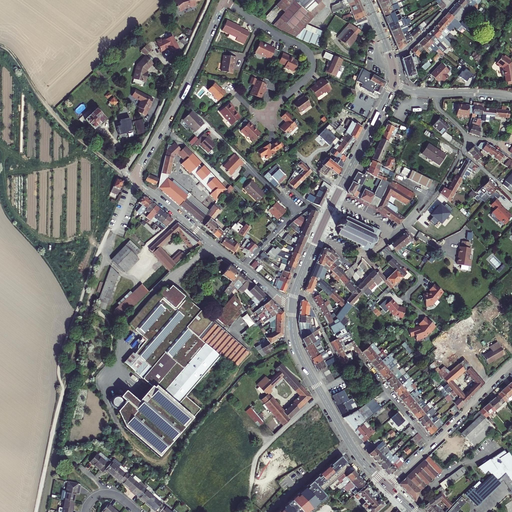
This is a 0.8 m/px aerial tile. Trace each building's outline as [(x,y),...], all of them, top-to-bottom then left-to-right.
[(176,0),(173,2),(180,12),(184,9),(190,8),(196,6),(195,3),(200,1),(199,0),(176,0)] [(292,6),(299,0),(280,0),(277,3),(287,12),(292,6)] [(310,16),(315,12),(323,6),(318,0),(299,0),(292,6),(304,21),(310,16)] [(331,10),(348,3),(346,0),(344,0),(339,2),(331,6),(331,10)] [(347,7),(349,7),(353,5),(354,6),(360,4),(358,0),(346,0),(348,3),(331,10),(331,11),(332,14),(347,7)] [(380,8),(381,11),(399,3),(398,0),(397,0),(389,0),(378,5),(380,8)] [(460,0),(459,0),(456,4),(466,12),(471,6),(470,5),(468,7),(460,0)] [(287,12),(277,3),(274,7),(263,20),(278,30),(291,36),(299,26),(304,21),(292,6),(287,12)] [(381,11),(384,17),(395,12),(401,9),(399,3),(381,11)] [(357,13),(363,11),(360,4),(354,6),(353,5),(349,7),(353,16),(357,14),(357,13)] [(456,4),(451,9),(463,20),(469,15),(466,12),(456,4)] [(449,11),(447,13),(461,26),(464,28),(466,26),(462,22),(463,20),(451,9),(449,11)] [(367,20),(363,11),(357,13),(357,14),(353,16),(355,21),(356,24),(367,20)] [(397,15),(395,12),(384,17),(385,20),(392,17),(397,15)] [(447,13),(443,18),(454,27),(457,30),(461,26),(447,13)] [(454,27),(443,18),(439,23),(449,32),(454,27)] [(401,20),(388,26),(390,31),(391,32),(403,26),(402,25),(404,24),(404,26),(406,25),(411,23),(411,22),(410,19),(404,21),(403,19),(401,20)] [(221,32),(236,39),(235,41),(243,45),(249,33),(241,29),(241,28),(226,21),(221,32)] [(449,32),(439,23),(434,28),(445,39),(446,36),(449,32)] [(355,36),(360,31),(348,24),(345,28),(348,30),(339,41),(348,48),(352,43),(351,43),(356,37),(355,36)] [(391,32),(393,38),(406,32),(405,30),(407,30),(408,29),(406,25),(404,26),(404,24),(402,25),(403,26),(391,32)] [(320,35),(299,26),(291,36),(299,40),(315,46),(320,35)] [(445,39),(434,28),(429,33),(433,36),(433,35),(439,42),(440,42),(442,41),(447,46),(450,44),(445,39)] [(409,35),(409,36),(412,35),(414,39),(421,32),(418,29),(409,35)] [(393,38),(395,43),(409,36),(409,35),(407,30),(405,30),(406,32),(393,38)] [(433,36),(429,33),(428,34),(427,35),(430,38),(429,40),(435,46),(439,42),(433,35),(433,36)] [(409,36),(395,43),(398,50),(401,51),(406,45),(405,42),(409,40),(410,42),(414,39),(412,35),(409,36)] [(430,38),(427,35),(422,39),(432,49),(435,46),(429,40),(430,38)] [(169,47),(171,52),(172,51),(178,49),(172,36),(161,42),(160,40),(157,42),(157,43),(157,44),(160,51),(169,47)] [(432,49),(422,39),(418,44),(423,49),(428,53),(434,61),(439,56),(436,53),(432,49)] [(274,49),(266,45),(263,46),(262,45),(259,43),(254,53),(263,57),(262,58),(266,60),(269,61),(269,62),(273,64),(279,51),(274,49)] [(418,44),(411,50),(418,58),(422,55),(420,53),(423,49),(418,44)] [(145,55),(151,50),(146,45),(141,50),(145,55)] [(325,53),(323,58),(330,61),(324,72),(335,77),(338,78),(340,73),(337,71),(342,60),(325,53)] [(291,57),(282,54),(278,63),(285,66),(284,67),(294,72),(298,62),(290,59),(291,57)] [(133,77),(143,81),(144,81),(146,74),(144,73),(145,70),(145,69),(152,63),(145,56),(137,64),(133,77)] [(229,57),(224,56),(223,59),(222,64),(221,72),(226,73),(232,74),(233,65),(235,65),(236,58),(229,57)] [(501,56),(496,64),(497,65),(496,66),(499,68),(500,67),(502,68),(503,71),(501,71),(502,77),(505,76),(506,83),(507,83),(508,83),(508,85),(511,83),(511,70),(511,69),(511,66),(510,63),(510,62),(511,60),(504,56),(503,58),(501,56)] [(409,57),(401,59),(407,78),(409,80),(419,77),(414,58),(410,59),(409,57)] [(427,61),(421,68),(424,71),(431,64),(427,61)] [(441,64),(430,75),(438,83),(441,80),(443,82),(448,78),(446,75),(448,72),(449,72),(441,64)] [(455,74),(454,73),(450,78),(458,83),(462,78),(462,79),(464,76),(458,71),(455,74)] [(386,82),(372,75),(369,80),(372,82),(369,89),(372,90),(369,95),(377,99),(380,94),(386,82)] [(254,85),(250,94),(260,99),(264,91),(265,92),(266,89),(274,92),(277,84),(264,79),(262,83),(256,80),(256,79),(252,78),(250,83),(254,85)] [(310,90),(317,99),(326,93),(327,95),(332,91),(326,82),(322,81),(317,84),(317,86),(310,90)] [(219,83),(217,82),(214,84),(215,85),(210,89),(215,95),(214,96),(219,101),(228,94),(223,88),(222,89),(218,84),(219,83)] [(354,91),(355,98),(358,111),(365,110),(360,86),(353,87),(354,91)] [(147,95),(134,91),(132,97),(141,100),(142,101),(140,107),(142,108),(141,112),(148,114),(152,104),(151,104),(153,97),(152,96),(149,97),(147,95)] [(299,113),(303,110),(304,111),(310,106),(304,96),(299,100),(300,100),(293,105),(299,113)] [(108,101),(107,103),(106,104),(108,106),(109,106),(111,104),(111,105),(115,101),(112,97),(111,99),(110,97),(108,99),(109,100),(108,101)] [(472,107),(471,115),(470,118),(472,118),(478,119),(480,119),(482,107),(482,104),(473,103),(472,107)] [(234,109),(230,104),(219,112),(225,121),(226,120),(230,126),(239,119),(234,113),(235,113),(233,110),(234,109)] [(471,115),(472,107),(465,106),(465,107),(457,106),(456,117),(467,118),(467,114),(471,115)] [(495,108),(493,116),(506,118),(506,121),(507,121),(509,110),(504,109),(504,107),(500,106),(500,109),(495,108)] [(482,107),(480,119),(480,121),(482,121),(486,122),(487,121),(488,116),(493,116),(495,108),(482,107)] [(84,118),(93,127),(97,124),(98,122),(103,118),(95,108),(89,113),(89,112),(84,117),(85,117),(84,118)] [(202,124),(190,112),(181,121),(194,133),(202,124)] [(292,119),(286,113),(281,118),(286,123),(280,129),(284,134),(287,132),(289,134),(296,127),(290,121),(292,119)] [(133,131),(129,117),(119,120),(121,125),(116,126),(119,135),(133,131)] [(328,121),(336,130),(335,130),(340,134),(344,130),(340,126),(332,117),(328,121)] [(141,118),(135,120),(138,131),(146,129),(145,126),(143,127),(141,118)] [(447,126),(437,118),(431,126),(441,134),(447,126)] [(480,121),(480,119),(478,119),(472,118),(468,133),(477,137),(480,121)] [(349,127),(345,135),(347,136),(348,135),(354,140),(355,141),(362,128),(358,124),(354,122),(354,123),(348,120),(345,125),(349,127)] [(386,124),(383,132),(394,136),(396,138),(397,135),(394,134),(397,129),(393,128),(395,123),(387,120),(386,124)] [(254,127),(249,122),(240,131),(246,137),(247,136),(253,142),(260,135),(253,128),(254,127)] [(394,136),(383,132),(382,134),(380,138),(388,142),(391,143),(394,136)] [(215,146),(209,140),(211,138),(208,136),(206,137),(203,134),(194,144),(197,147),(199,144),(208,153),(215,146)] [(347,136),(343,141),(350,146),(354,140),(348,135),(347,136)] [(452,139),(447,135),(444,139),(453,145),(456,140),(453,138),(452,139)] [(380,138),(377,144),(385,148),(388,142),(380,138)] [(343,141),(339,146),(345,151),(350,146),(343,141)] [(281,148),(277,142),(270,147),(269,145),(256,153),(260,158),(263,156),(266,160),(275,154),(274,153),(281,148)] [(159,179),(157,188),(202,228),(217,211),(213,207),(208,212),(204,217),(186,201),(190,196),(201,185),(200,183),(189,194),(169,175),(173,157),(177,153),(184,160),(191,152),(184,145),(180,149),(173,143),(170,145),(167,145),(164,156),(164,155),(160,172),(159,179)] [(445,155),(427,143),(421,153),(439,164),(445,155)] [(336,150),(342,155),(345,151),(339,146),(338,145),(336,144),(335,145),(338,148),(336,150)] [(377,144),(371,159),(379,163),(385,148),(377,144)] [(481,144),(477,147),(490,155),(494,149),(487,144),(481,144)] [(473,157),(478,151),(474,147),(468,152),(473,157)] [(346,158),(342,155),(336,150),(333,148),(332,150),(335,152),(332,155),(334,157),(343,164),(346,158)] [(490,155),(492,157),(499,162),(504,155),(501,154),(494,149),(490,155)] [(483,156),(478,151),(473,157),(477,161),(481,158),(483,156)] [(243,164),(234,155),(229,160),(229,161),(223,167),(227,171),(227,172),(231,176),(235,171),(234,170),(235,169),(240,165),(241,166),(242,165),(243,164)] [(331,162),(340,170),(343,164),(334,157),(331,162)] [(456,168),(453,173),(457,175),(462,178),(464,174),(468,176),(472,169),(475,171),(478,168),(467,158),(459,170),(456,168)] [(484,161),(481,158),(477,161),(484,168),(486,165),(483,162),(484,161)] [(391,170),(393,161),(388,159),(385,167),(391,170)] [(299,160),(296,163),(304,170),(305,169),(304,168),(305,166),(299,160)] [(329,170),(336,176),(340,170),(331,162),(329,161),(324,166),(322,164),(320,166),(316,172),(312,168),(311,169),(309,167),(308,169),(311,172),(319,179),(321,180),(329,170)] [(370,161),(368,166),(379,171),(381,166),(371,161),(370,161)] [(263,177),(274,188),(285,177),(283,175),(283,174),(283,175),(274,166),(263,177)] [(304,170),(299,175),(303,180),(311,172),(308,169),(305,166),(304,168),(305,169),(304,170)] [(379,171),(368,166),(366,172),(369,174),(372,175),(382,179),(383,177),(381,176),(381,177),(377,175),(379,171)] [(411,170),(404,167),(400,175),(408,178),(411,170)] [(220,177),(213,170),(202,180),(209,187),(220,177)] [(294,170),(291,176),(293,179),(289,183),(295,189),(303,180),(299,175),(294,170)] [(411,170),(408,178),(429,187),(432,179),(411,170)] [(347,191),(349,194),(359,199),(365,188),(363,187),(369,174),(366,172),(363,175),(358,172),(347,191)] [(507,189),(510,192),(511,189),(511,173),(504,182),(505,183),(503,185),(507,189)] [(154,184),(157,178),(148,174),(145,180),(154,184)] [(372,175),(369,174),(363,187),(365,188),(359,199),(369,205),(373,196),(380,200),(388,185),(389,182),(382,179),(372,175)] [(448,200),(462,178),(457,175),(448,190),(444,188),(441,193),(448,200)] [(112,191),(116,193),(123,180),(116,177),(108,193),(110,194),(112,191)] [(306,200),(320,208),(330,188),(318,180),(315,185),(320,189),(317,194),(312,191),(309,196),(306,200)] [(492,184),(488,180),(478,192),(482,195),(492,184)] [(256,203),(264,195),(251,182),(243,188),(250,196),(256,203)] [(399,187),(390,182),(390,183),(389,182),(388,185),(411,198),(413,195),(399,187)] [(492,184),(482,195),(486,199),(496,187),(492,184)] [(229,194),(234,188),(231,185),(226,191),(229,194)] [(411,198),(388,185),(380,200),(376,208),(383,212),(399,223),(404,218),(398,213),(396,207),(386,203),(390,195),(406,204),(411,198)] [(473,189),(468,195),(472,198),(477,193),(473,189)] [(136,212),(140,216),(145,210),(152,202),(145,196),(143,195),(142,196),(138,203),(141,206),(136,212)] [(190,196),(186,201),(204,217),(208,212),(190,196)] [(369,205),(376,208),(380,200),(373,196),(369,205)] [(500,203),(495,199),(490,205),(494,209),(492,212),(496,216),(495,216),(499,220),(500,220),(504,224),(508,220),(508,219),(510,216),(511,215),(507,211),(507,212),(499,205),(500,203)] [(421,209),(426,203),(423,201),(419,207),(420,208),(417,211),(419,212),(421,209)] [(153,203),(152,202),(145,210),(149,213),(155,205),(153,203)] [(444,206),(440,203),(430,215),(433,217),(430,221),(435,225),(438,221),(441,224),(451,212),(450,212),(452,210),(446,204),(444,206)] [(286,212),(285,211),(283,209),(282,210),(276,204),(268,212),(277,220),(277,221),(278,220),(283,215),(286,212)] [(160,209),(155,205),(149,213),(145,217),(150,221),(160,209)] [(161,210),(160,209),(150,221),(154,224),(164,212),(161,210)] [(304,215),(308,216),(316,220),(318,213),(311,210),(310,211),(309,215),(306,214),(304,215)] [(220,213),(217,211),(202,228),(204,230),(213,238),(216,240),(221,234),(216,230),(217,229),(211,223),(220,213)] [(168,216),(164,212),(154,224),(151,227),(153,228),(156,225),(158,227),(168,216)] [(168,216),(158,227),(156,230),(159,232),(162,230),(172,219),(168,216)] [(316,220),(308,216),(306,220),(301,217),(298,219),(304,222),(305,223),(313,226),(316,220)] [(342,222),(339,221),(336,227),(339,229),(339,230),(339,231),(340,231),(339,234),(361,245),(360,247),(367,250),(373,248),(380,231),(371,226),(370,228),(347,216),(345,221),(344,221),(343,221),(342,222)] [(271,233),(276,227),(271,222),(266,228),(271,233)] [(189,248),(196,243),(198,241),(177,223),(157,242),(154,245),(153,244),(148,249),(152,253),(159,247),(177,232),(189,248)] [(313,226),(305,223),(302,229),(292,224),(289,226),(300,235),(308,238),(313,226)] [(232,231),(246,241),(247,241),(249,238),(245,235),(250,229),(245,225),(241,230),(240,229),(238,232),(234,228),(232,231)] [(230,230),(226,234),(240,243),(242,240),(245,243),(246,241),(232,231),(230,230)] [(408,230),(398,238),(404,246),(408,243),(414,238),(408,230)] [(425,231),(424,233),(430,237),(438,241),(440,241),(441,239),(425,231)] [(218,243),(224,236),(221,234),(216,240),(218,243)] [(296,244),(298,244),(304,247),(308,238),(300,235),(298,238),(295,237),(295,239),(287,234),(285,237),(293,242),(296,244)] [(404,246),(398,238),(390,245),(393,249),(394,250),(396,251),(397,254),(399,256),(402,258),(409,250),(406,249),(404,246)] [(238,246),(230,240),(229,242),(224,239),(221,244),(233,252),(238,246)] [(124,245),(134,256),(140,251),(130,240),(124,245)] [(469,243),(461,242),(460,247),(459,247),(457,265),(470,266),(471,260),(468,260),(469,248),(468,248),(469,243)] [(250,254),(256,248),(249,243),(245,247),(243,249),(250,254)] [(304,247),(298,244),(296,245),(292,253),(300,256),(302,251),(304,247)] [(138,259),(134,256),(124,245),(117,251),(117,252),(113,261),(124,272),(138,259)] [(283,249),(279,245),(272,252),(270,250),(267,254),(273,259),(275,257),(279,253),(283,249)] [(154,255),(161,249),(159,247),(152,253),(154,255)] [(246,258),(250,254),(243,249),(240,247),(239,248),(241,250),(240,252),(244,255),(244,256),(246,258)] [(341,260),(332,251),(325,248),(323,249),(321,254),(329,257),(337,266),(341,262),(340,261),(341,260)] [(166,255),(161,249),(154,255),(160,261),(166,255)] [(170,260),(169,258),(162,264),(163,265),(168,271),(170,269),(185,255),(180,252),(170,260)] [(263,252),(260,255),(266,260),(268,257),(263,252)] [(300,256),(292,253),(290,257),(284,254),(284,255),(279,253),(275,257),(282,259),(285,260),(289,261),(296,264),(297,263),(300,256)] [(329,257),(321,254),(319,258),(317,263),(323,266),(327,270),(330,268),(333,271),(337,266),(329,257)] [(162,264),(169,258),(166,255),(160,261),(160,262),(162,264)] [(395,270),(403,277),(406,274),(392,259),(388,263),(395,270)] [(220,260),(214,261),(226,270),(229,266),(220,260)] [(256,260),(251,265),(254,268),(259,263),(256,260)] [(294,270),(296,264),(289,261),(286,266),(294,270)] [(369,268),(364,262),(360,266),(365,271),(369,268)] [(341,298),(336,294),(323,281),(327,270),(323,266),(317,263),(311,276),(318,279),(316,284),(323,290),(333,298),(337,303),(341,298)] [(279,270),(283,271),(292,276),(294,270),(286,266),(282,264),(279,270)] [(161,278),(168,271),(163,265),(160,267),(159,266),(150,275),(148,272),(138,281),(140,283),(147,291),(161,278)] [(228,286),(238,273),(229,266),(226,270),(220,279),(225,283),(218,292),(223,295),(224,294),(224,292),(228,286)] [(338,276),(343,272),(337,266),(333,271),(338,276)] [(97,306),(106,310),(119,271),(110,268),(97,306)] [(361,269),(358,272),(362,276),(363,278),(366,275),(365,274),(361,269)] [(391,289),(403,277),(395,270),(386,279),(379,271),(377,274),(382,279),(384,281),(391,289)] [(285,279),(289,281),(292,276),(283,271),(278,281),(283,283),(285,279)] [(339,281),(341,279),(345,274),(344,273),(343,272),(338,276),(333,271),(332,272),(333,273),(332,274),(339,281)] [(374,271),(369,276),(375,282),(377,284),(382,279),(377,274),(374,271)] [(241,275),(238,273),(228,286),(231,289),(233,287),(235,289),(236,289),(247,279),(241,275)] [(346,285),(351,281),(345,274),(341,279),(346,285)] [(318,279),(311,276),(309,281),(305,290),(312,293),(313,296),(320,293),(322,291),(323,290),(316,284),(318,279)] [(375,282),(369,276),(365,280),(364,282),(370,288),(375,282)] [(248,280),(247,279),(236,289),(236,290),(239,294),(245,288),(251,283),(248,280)] [(284,293),(289,281),(285,279),(283,283),(278,281),(278,282),(276,287),(279,289),(279,290),(284,293)] [(370,288),(364,282),(358,288),(359,290),(364,294),(370,288)] [(147,291),(140,283),(123,299),(130,307),(147,291)] [(248,291),(254,286),(251,283),(245,288),(248,291)] [(357,292),(361,296),(364,294),(359,290),(358,290),(356,287),(352,283),(347,287),(354,295),(357,292)] [(443,292),(434,284),(429,290),(430,291),(428,294),(427,294),(427,293),(423,294),(426,306),(433,304),(437,299),(438,299),(440,297),(439,296),(443,292)] [(254,286),(248,291),(254,297),(247,303),(250,308),(258,303),(259,302),(264,296),(255,287),(254,286)] [(233,369),(247,352),(172,287),(168,292),(165,289),(126,335),(140,346),(133,354),(132,353),(123,363),(150,387),(137,402),(124,391),(119,398),(124,402),(115,412),(123,427),(157,457),(198,409),(183,396),(217,356),(233,369)] [(349,300),(353,304),(355,302),(361,296),(357,292),(354,295),(349,300)] [(313,297),(318,306),(327,301),(326,300),(323,301),(320,294),(313,297)] [(225,324),(226,326),(232,319),(231,317),(241,306),(232,295),(227,302),(214,317),(223,325),(225,324)] [(352,306),(348,302),(347,303),(341,298),(337,303),(343,308),(344,306),(348,310),(352,306)] [(308,315),(310,305),(307,301),(306,300),(303,299),(301,301),(299,316),(312,317),(312,315),(308,315)] [(399,308),(398,308),(396,305),(396,304),(396,303),(392,299),(389,302),(387,299),(379,306),(381,308),(385,305),(393,315),(402,318),(405,309),(400,307),(399,308)] [(257,316),(271,303),(269,301),(268,300),(257,310),(258,311),(255,313),(257,316)] [(318,306),(323,315),(329,311),(333,309),(331,306),(327,308),(326,306),(329,304),(328,301),(327,301),(318,306)] [(263,317),(275,307),(272,304),(271,303),(257,316),(260,318),(262,316),(263,317)] [(341,318),(347,312),(348,310),(344,306),(343,308),(339,312),(338,313),(341,318)] [(275,314),(278,311),(275,307),(263,317),(264,318),(262,320),(264,323),(275,314)] [(497,307),(486,317),(489,321),(500,311),(497,307)] [(332,317),(329,311),(323,315),(328,324),(334,321),(334,320),(335,318),(336,316),(335,313),(332,317)] [(312,317),(299,316),(299,323),(300,330),(313,328),(315,327),(314,317),(312,317)] [(274,320),(274,325),(283,325),(283,317),(275,317),(274,320)] [(412,330),(406,334),(411,340),(414,338),(417,342),(423,338),(423,337),(425,336),(428,332),(430,332),(435,326),(424,317),(417,325),(419,328),(418,330),(416,331),(413,332),(412,330)] [(343,328),(339,322),(337,323),(337,322),(335,323),(335,324),(330,327),(334,333),(339,330),(340,332),(335,335),(337,339),(347,333),(344,328),(343,328)] [(249,334),(257,327),(255,324),(246,331),(249,334)] [(450,332),(448,330),(432,343),(437,349),(434,351),(438,356),(441,353),(444,356),(458,344),(456,340),(465,332),(458,324),(450,332)] [(283,335),(283,325),(274,325),(274,326),(274,333),(277,338),(283,335)] [(302,339),(311,334),(312,332),(320,328),(319,326),(314,329),(313,328),(300,330),(302,339)] [(268,337),(266,338),(271,344),(272,344),(271,342),(277,338),(274,333),(268,337)] [(339,341),(349,335),(347,333),(337,339),(331,342),(335,351),(342,347),(339,341)] [(314,343),(311,334),(302,339),(306,348),(314,343)] [(304,349),(307,355),(320,347),(319,344),(320,343),(318,340),(314,343),(306,348),(304,349)] [(353,341),(346,345),(348,348),(351,346),(358,355),(361,353),(353,341)] [(490,349),(481,355),(486,363),(503,353),(496,341),(488,346),(490,349)] [(255,345),(253,347),(261,357),(273,350),(269,344),(260,350),(255,345)] [(347,348),(345,345),(342,347),(335,351),(342,365),(349,362),(353,359),(351,357),(350,354),(346,356),(343,350),(347,348)] [(365,358),(375,350),(371,345),(361,353),(365,358)] [(320,347),(307,355),(311,361),(323,352),(320,347)] [(314,366),(322,361),(332,354),(329,349),(323,352),(311,361),(314,366)] [(379,355),(375,350),(365,358),(369,363),(379,355)] [(379,355),(369,363),(373,368),(383,359),(379,355)] [(383,359),(373,368),(377,373),(391,361),(387,356),(383,359)] [(324,364),(322,361),(314,366),(317,373),(321,371),(326,367),(336,361),(334,358),(324,364)] [(379,376),(380,377),(394,366),(391,364),(392,363),(391,361),(377,373),(379,376)] [(434,375),(435,377),(438,374),(440,372),(434,363),(428,367),(430,369),(433,374),(434,375)] [(280,376),(294,390),(299,385),(286,371),(280,364),(276,369),(278,371),(269,380),(265,377),(257,385),(265,394),(267,393),(271,389),(268,387),(280,376)] [(456,396),(457,398),(462,403),(466,400),(471,394),(467,389),(462,394),(450,380),(453,378),(461,371),(456,365),(451,370),(447,373),(443,369),(440,372),(438,374),(448,385),(450,389),(452,391),(449,394),(453,398),(456,396)] [(394,366),(380,377),(384,382),(396,373),(398,371),(394,366)] [(480,386),(484,382),(468,366),(462,371),(473,382),(469,386),(470,387),(474,392),(480,386)] [(388,387),(402,376),(398,371),(396,373),(384,382),(388,387)] [(333,380),(330,373),(324,377),(328,383),(333,380)] [(405,381),(402,376),(388,387),(392,392),(405,381)] [(407,380),(405,381),(392,392),(396,397),(409,386),(411,385),(407,380)] [(302,389),(299,385),(294,390),(297,394),(302,389)] [(509,397),(511,394),(511,388),(508,385),(502,390),(503,391),(500,393),(506,401),(510,398),(509,397)] [(413,391),(409,386),(396,397),(400,401),(412,392),(413,391)] [(282,411),(281,410),(274,416),(282,425),(299,410),(298,409),(310,397),(302,389),(297,394),(298,395),(282,411)] [(372,399),(377,395),(373,389),(368,393),(372,399)] [(414,390),(413,391),(412,392),(400,401),(404,406),(415,397),(418,395),(414,390)] [(347,401),(341,391),(332,395),(334,400),(332,400),(335,405),(342,402),(342,403),(347,401)] [(265,394),(260,399),(263,403),(270,397),(267,393),(265,394)] [(497,409),(506,401),(500,393),(491,402),(497,409)] [(451,400),(454,405),(457,409),(462,403),(457,398),(454,401),(452,399),(453,398),(449,394),(447,395),(451,400)] [(281,410),(270,397),(263,403),(274,416),(281,410)] [(417,399),(415,397),(404,406),(408,411),(416,405),(418,403),(421,401),(419,398),(417,399)] [(115,398),(113,398),(111,399),(109,402),(109,404),(110,406),(111,407),(113,407),(115,408),(117,407),(119,405),(119,403),(119,400),(118,399),(115,398)] [(342,402),(335,405),(340,414),(347,411),(348,414),(353,412),(349,404),(352,403),(351,398),(348,400),(347,401),(342,403),(342,402)] [(264,424),(273,434),(277,430),(282,425),(274,416),(263,403),(260,399),(259,399),(249,407),(264,424)] [(376,403),(372,399),(364,405),(360,408),(358,409),(357,409),(353,412),(348,414),(342,417),(348,424),(353,430),(361,423),(372,415),(368,409),(376,403)] [(497,409),(499,411),(508,403),(506,401),(497,409)] [(488,417),(497,409),(491,402),(481,410),(488,417)] [(422,407),(418,403),(416,405),(408,411),(412,416),(419,410),(422,407)] [(427,420),(430,417),(438,411),(434,406),(427,411),(426,412),(416,421),(420,425),(427,420)] [(249,407),(245,411),(260,428),(264,424),(249,407)] [(426,412),(422,407),(419,410),(412,416),(413,417),(416,421),(426,412)] [(457,454),(459,455),(494,424),(488,417),(481,410),(475,415),(478,418),(464,431),(470,439),(472,441),(469,444),(467,442),(457,451),(459,453),(457,454)] [(403,421),(396,413),(389,419),(396,427),(403,421)] [(432,420),(430,417),(427,420),(420,425),(424,430),(434,422),(440,417),(442,415),(440,413),(432,420)] [(441,419),(440,417),(434,422),(424,430),(428,435),(442,423),(440,420),(441,419)] [(372,433),(373,432),(371,430),(369,432),(361,423),(353,430),(362,441),(372,433)] [(494,424),(459,455),(462,459),(497,427),(494,424)] [(410,439),(413,443),(415,442),(420,437),(417,433),(410,439)] [(424,442),(420,437),(415,442),(418,446),(424,442)] [(450,461),(457,454),(459,453),(457,451),(447,439),(436,449),(434,451),(445,463),(448,459),(450,461)] [(370,458),(380,449),(385,445),(381,440),(379,442),(376,444),(366,453),(370,458)] [(393,451),(391,448),(384,453),(375,462),(378,466),(388,457),(389,456),(390,456),(389,455),(393,451)] [(410,452),(407,448),(403,452),(402,453),(400,454),(403,458),(410,452)] [(375,462),(384,453),(380,449),(370,458),(375,462)] [(99,451),(97,454),(107,463),(108,462),(110,460),(99,451)] [(505,451),(479,466),(485,473),(488,469),(493,474),(483,483),(480,480),(465,494),(477,506),(502,483),(499,480),(507,475),(511,482),(511,457),(509,454),(508,454),(505,451)] [(389,456),(388,457),(378,466),(382,470),(391,462),(396,458),(393,453),(390,456),(389,456)] [(100,471),(107,463),(97,454),(90,462),(100,471)] [(308,511),(326,496),(322,491),(336,479),(338,477),(344,472),(350,467),(341,456),(276,511),(308,511)] [(402,488),(412,498),(416,501),(419,491),(420,491),(419,490),(419,489),(420,491),(437,475),(436,474),(437,473),(438,474),(442,470),(428,456),(421,463),(402,481),(404,482),(404,486),(402,488)] [(388,474),(400,463),(396,458),(391,462),(382,470),(385,474),(388,474)] [(107,463),(100,471),(103,473),(105,471),(112,477),(118,470),(120,467),(121,466),(114,460),(111,464),(108,462),(107,463)] [(464,465),(458,470),(452,475),(446,479),(451,484),(456,481),(459,478),(462,475),(468,471),(464,465)] [(120,467),(118,470),(124,475),(125,474),(127,472),(120,467)] [(342,487),(356,474),(352,469),(346,475),(338,482),(340,484),(342,487)] [(118,470),(112,477),(118,482),(119,481),(122,484),(127,479),(129,476),(125,474),(124,475),(118,470)] [(338,482),(346,475),(344,472),(338,477),(336,479),(338,482)] [(361,479),(356,474),(342,487),(347,491),(348,490),(361,479)] [(511,482),(507,475),(499,480),(502,483),(505,481),(511,492),(511,494),(511,495),(510,497),(511,499),(511,482)] [(142,488),(143,487),(139,484),(141,482),(135,477),(132,479),(129,476),(127,479),(122,484),(132,492),(131,493),(135,496),(137,494),(142,488)] [(365,484),(361,479),(348,490),(352,495),(365,484)] [(451,484),(446,479),(441,484),(445,489),(451,484)] [(68,482),(68,483),(66,491),(63,490),(62,499),(64,499),(75,501),(76,493),(79,494),(81,485),(78,484),(68,482)] [(372,492),(365,484),(352,495),(356,499),(360,496),(364,501),(361,503),(361,505),(364,508),(365,508),(369,511),(374,511),(383,504),(378,498),(379,497),(379,495),(376,491),(373,491),(372,492)] [(142,488),(137,494),(139,496),(138,497),(146,504),(152,496),(154,494),(147,487),(145,489),(143,487),(142,488)] [(444,493),(442,491),(430,501),(425,506),(429,511),(435,504),(441,499),(440,498),(444,494),(443,494),(444,493)] [(152,496),(146,504),(153,510),(155,511),(156,511),(162,505),(164,502),(154,494),(152,496)] [(449,499),(444,494),(440,498),(441,499),(444,502),(443,504),(444,504),(449,499)] [(445,511),(458,511),(467,501),(460,496),(453,503),(449,507),(445,511)] [(75,501),(64,499),(63,508),(59,507),(58,511),(62,511),(71,511),(71,510),(73,510),(75,501)] [(453,503),(449,499),(444,504),(445,505),(446,504),(449,507),(453,503)] [(118,511),(113,507),(108,503),(100,511),(118,511)]
